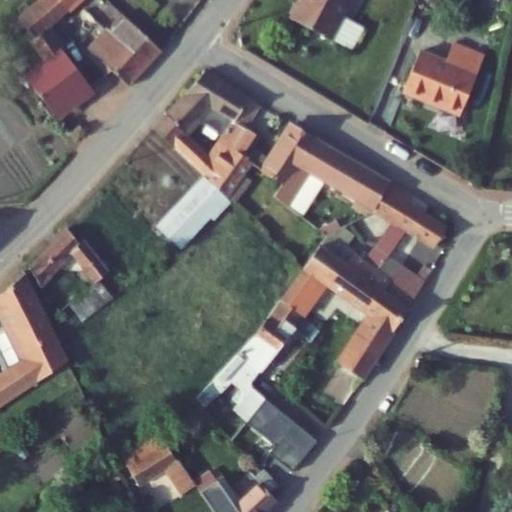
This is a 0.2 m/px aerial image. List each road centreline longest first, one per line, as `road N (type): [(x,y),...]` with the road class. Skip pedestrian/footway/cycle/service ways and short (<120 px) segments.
road 1 (residential): [(286,511),(333,455),(484,214)]
road 2 (residential): [(484,214),(194,43)]
road 3 (residential): [(194,43),(10,248)]
